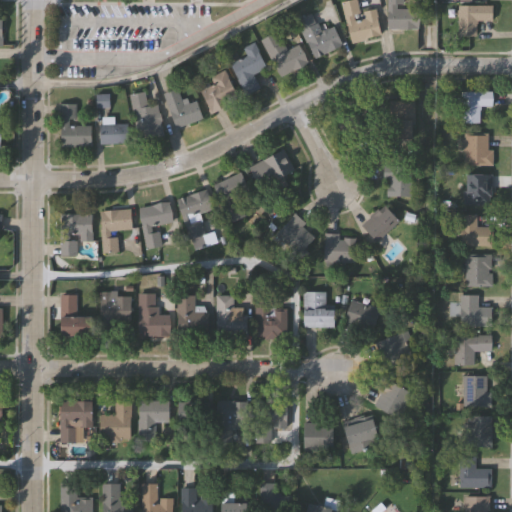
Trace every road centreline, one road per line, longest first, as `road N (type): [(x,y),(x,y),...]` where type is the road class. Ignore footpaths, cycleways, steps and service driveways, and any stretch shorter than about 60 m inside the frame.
road 1 (residential): [(511,66),(383,68),(159,168),(100,180),(0,179)]
road 2 (tertiary): [(32,511),(33,0)]
road 3 (residential): [(328,373),(0,367)]
